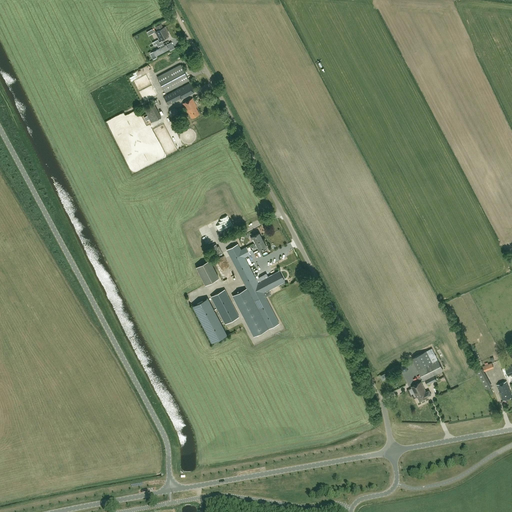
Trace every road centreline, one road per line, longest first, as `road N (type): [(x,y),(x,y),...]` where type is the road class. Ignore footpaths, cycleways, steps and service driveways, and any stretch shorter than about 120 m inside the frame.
road 1 (unclassified): [(392,451),(379,397),(169,0)]
road 2 (unclassified): [(0,128),(164,438),(169,490)]
road 3 (unclassified): [(392,451),(169,490)]
road 4 (unclassified): [(511,429),(392,451)]
